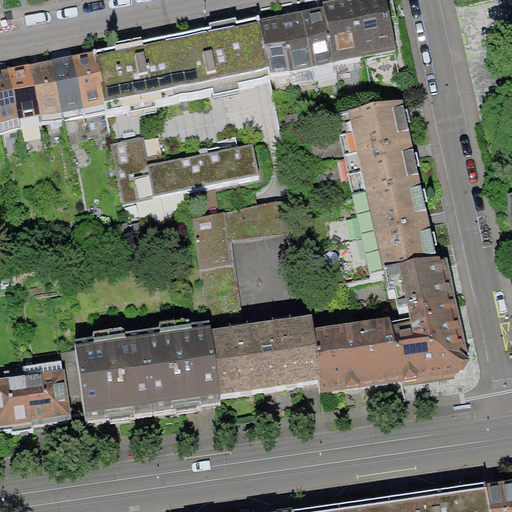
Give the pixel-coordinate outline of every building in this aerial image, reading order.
[(395,20),(391,0),(383,0),(359,5),(351,7),(360,53),(392,47),(387,22),(395,20)] [(334,66),(334,67),(362,61),(360,53),(351,7),(331,11),(323,12),(324,16),(334,66)] [(302,21),(312,70),(334,66),(324,16),(308,19),(302,21)] [(280,25),(290,75),(312,70),(302,21),(286,24),(280,25)] [(176,41),(188,102),(269,85),(268,80),(258,29),(257,25),(196,37),(176,41)] [(268,80),(290,75),(280,25),(265,28),(258,29),(268,80)] [(145,48),(95,58),(94,59),(106,115),(106,118),(188,102),(176,41),(145,48)] [(84,118),(84,119),(106,115),(94,59),(79,62),(73,63),(84,118)] [(51,68),(61,115),(62,122),(84,118),(73,63),(57,66),(51,68)] [(61,115),(51,68),(35,71),(29,72),(39,120),(61,115)] [(19,132),(41,127),(39,120),(29,72),(14,75),(8,76),(19,132)] [(0,135),(19,132),(8,76),(0,77),(0,135)] [(405,124),(402,109),(279,135),(295,215),(419,188),(405,124)] [(149,169),(143,140),(112,146),(124,207),(258,179),(252,148),(187,162),(149,169)] [(384,278),(436,267),(422,200),(419,188),(295,215),(306,296),(384,278)] [(276,205),(193,222),(208,327),(238,323),(226,240),(282,233),(279,208),(276,205)] [(89,230),(91,241),(106,239),(104,228),(89,230)] [(389,330),(400,381),(416,379),(456,373),(463,364),(444,280),(441,266),(436,267),(384,278),(389,299),(395,298),(399,318),(409,316),(411,326),(389,330)] [(311,330),(210,344),(218,400),(237,397),(319,385),(314,349),(311,330)] [(375,385),(375,388),(387,387),(386,383),(400,381),(389,330),(364,334),(366,341),(354,343),(360,387),(367,386),(375,385)] [(191,415),(196,415),(196,411),(219,407),(218,400),(210,344),(209,333),(142,343),(153,417),(175,414),(177,418),(191,415)] [(314,349),(319,385),(320,393),(329,392),(360,387),(354,343),(353,335),(324,340),(325,347),(314,349)] [(82,394),(86,426),(109,423),(111,427),(115,426),(130,424),(130,420),(153,417),(142,343),(76,352),(77,365),(82,394)] [(38,428),(68,424),(64,397),(82,394),(77,365),(24,373),(25,384),(32,429),(38,428)] [(32,429),(25,384),(0,387),(0,433),(1,434),(11,432),(12,435),(32,432),(32,429)] [(511,511),(511,490),(494,494),(484,495),(487,511),(511,511)] [(487,511),(484,495),(484,491),(421,500),(388,504),(388,511),(487,511)]
